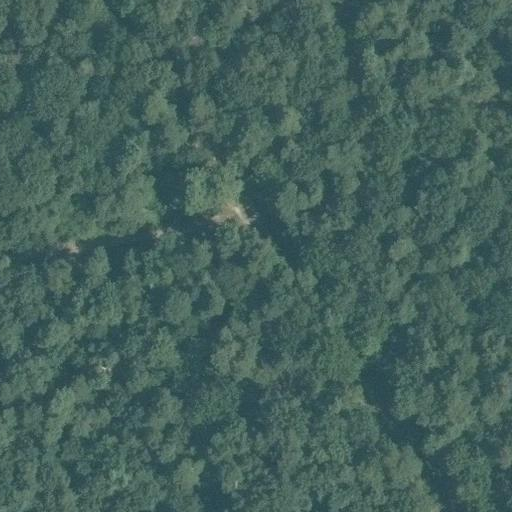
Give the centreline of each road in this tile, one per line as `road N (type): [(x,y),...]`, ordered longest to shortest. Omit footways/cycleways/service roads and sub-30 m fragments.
road 1 (track): [(458,511),(250,199)]
road 2 (track): [(0,238),(186,229),(250,199)]
road 3 (track): [(223,158),(118,0)]
road 4 (track): [(492,115),(353,113)]
